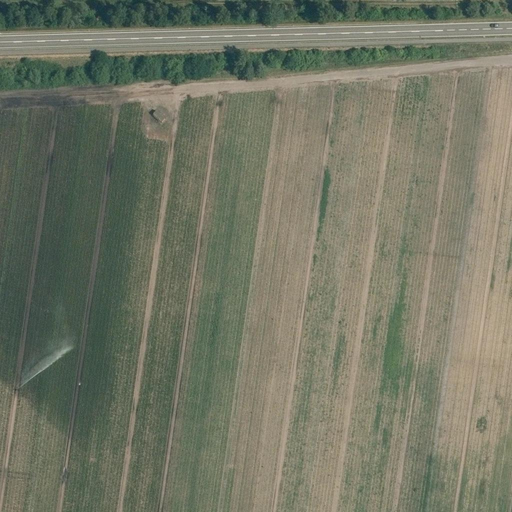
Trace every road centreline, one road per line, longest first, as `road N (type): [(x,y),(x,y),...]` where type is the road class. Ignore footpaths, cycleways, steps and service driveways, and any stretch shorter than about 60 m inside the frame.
road 1 (tertiary): [(0,43),(511,27)]
road 2 (track): [(474,0),(0,1)]
road 3 (track): [(178,89),(511,60)]
